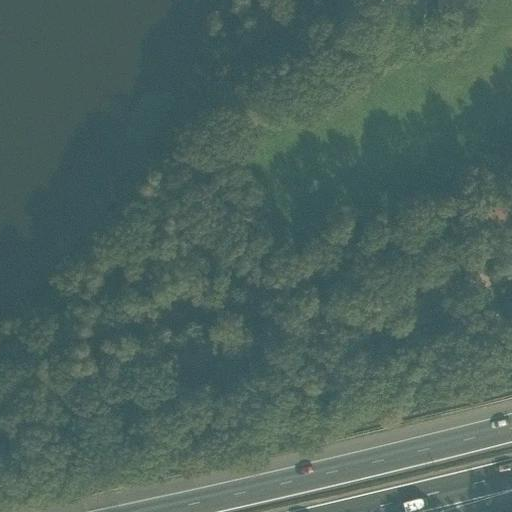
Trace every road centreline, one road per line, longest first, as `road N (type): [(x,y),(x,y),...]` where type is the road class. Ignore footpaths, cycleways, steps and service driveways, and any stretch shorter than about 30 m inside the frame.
road 1 (track): [(0,408),(282,338),(511,255)]
road 2 (motorway): [(511,426),(147,511)]
road 3 (motorway): [(355,511),(511,472)]
